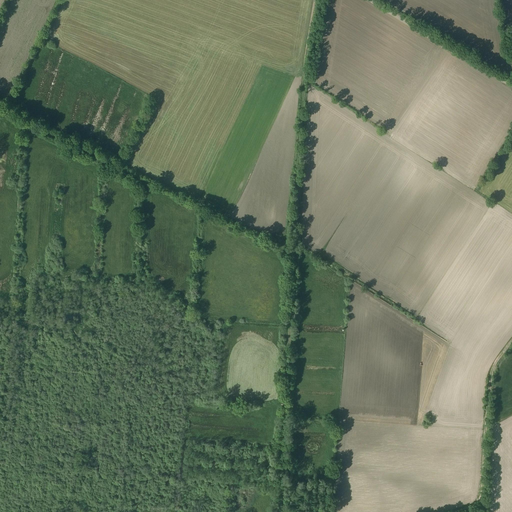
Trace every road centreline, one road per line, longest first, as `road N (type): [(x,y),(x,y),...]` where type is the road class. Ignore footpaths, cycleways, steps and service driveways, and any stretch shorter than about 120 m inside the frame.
road 1 (track): [(0,110),(292,259),(276,511)]
road 2 (track): [(317,0),(292,259)]
road 3 (track): [(511,341),(490,374),(480,503),(453,511)]
road 4 (residential): [(369,0),(511,85)]
